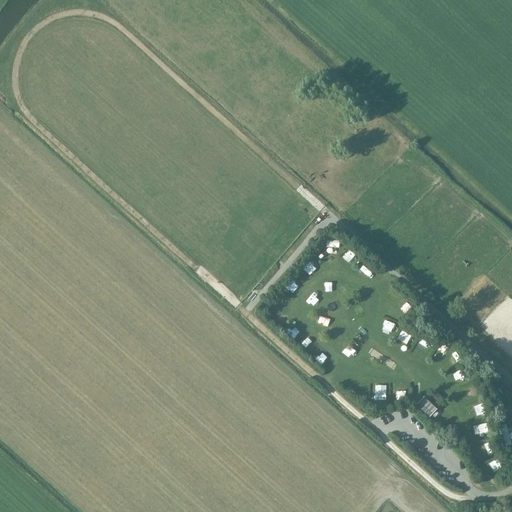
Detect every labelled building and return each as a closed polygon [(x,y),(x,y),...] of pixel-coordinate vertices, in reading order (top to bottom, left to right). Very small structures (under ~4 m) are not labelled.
[(303,274),(309,266),(301,260),(295,268),(303,274)] [(405,341),(407,334),(400,332),(398,338),(405,341)] [(449,362),(453,357),(448,352),(444,357),(449,362)] [(447,373),(449,382),(458,380),(455,371),(447,373)] [(460,388),(464,397),(472,394),(469,384),(460,388)] [(389,387),(389,397),(399,398),(399,387),(389,387)] [(423,400),(418,404),(430,415),(434,411),(423,400)] [(469,416),(478,414),(476,406),(467,407),(469,416)] [(477,457),(485,456),(482,443),(474,445),(477,457)] [(492,474),(496,464),(489,460),(484,470),(492,474)]
